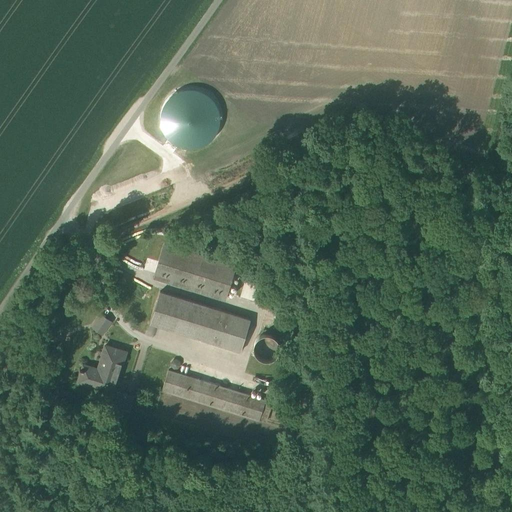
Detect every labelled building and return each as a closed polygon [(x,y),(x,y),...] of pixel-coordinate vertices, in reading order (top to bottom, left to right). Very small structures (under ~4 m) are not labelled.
[(236,266),(164,244),(154,277),(226,299),(236,266)] [(276,284),(250,276),(245,294),(271,302),(276,284)] [(251,319),(160,291),(150,323),(241,351),(251,319)] [(270,334),(267,334),(265,334),(262,335),(260,336),(258,338),(257,339),(255,342),(255,344),(254,347),(255,349),(255,351),(257,354),(258,356),(260,357),(262,358),(265,359),(267,359),(270,359),(272,358),(274,357),(276,356),(278,354),(279,351),(280,349),(280,346),(280,344),(279,342),(278,339),(276,337),(274,336),(272,335),(270,334)] [(127,351),(106,345),(97,374),(80,368),(79,369),(82,370),(78,381),(93,386),(92,388),(113,394),(127,351)] [(266,400),(169,370),(163,389),(260,419),(266,400)] [(135,397),(118,391),(113,406),(130,412),(135,397)]
